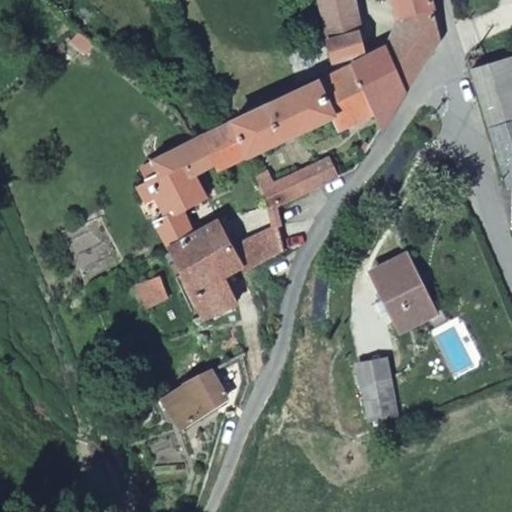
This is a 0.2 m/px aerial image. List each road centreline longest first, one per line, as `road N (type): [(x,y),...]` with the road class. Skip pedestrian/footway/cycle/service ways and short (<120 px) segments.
road 1 (residential): [(452,58),(432,66),(301,260),(278,361),(209,511)]
road 2 (unclassified): [(452,58),(465,150),(511,274)]
